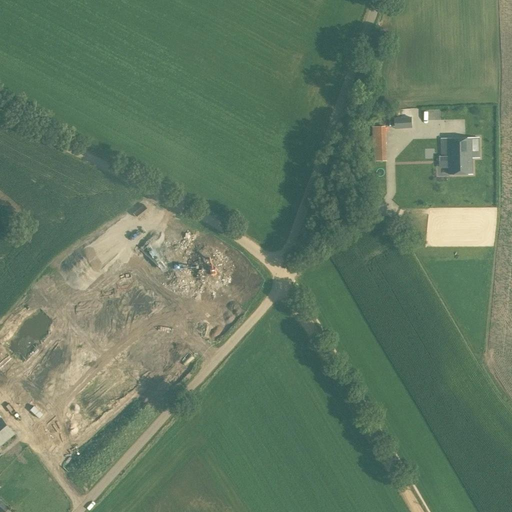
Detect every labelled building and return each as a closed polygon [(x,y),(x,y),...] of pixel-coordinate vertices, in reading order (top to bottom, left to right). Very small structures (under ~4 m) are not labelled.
[(395,129),(411,128),(411,117),(394,118),(395,129)] [(385,126),(372,127),(373,161),(386,161),(385,126)] [(479,157),(479,138),(441,138),(441,160),(449,160),(449,174),(472,174),(472,158),(479,157)] [(130,272),(82,317),(112,348),(159,303),(130,272)] [(35,309),(3,344),(23,362),(55,327),(35,309)] [(156,324),(42,423),(62,446),(176,347),(156,324)] [(66,361),(59,368),(69,378),(92,354),(90,352),(99,343),(89,333),(64,360),(66,361)] [(0,387),(1,389),(16,372),(0,357),(0,387)] [(0,446),(15,434),(0,416),(0,446)] [(0,511),(4,511),(9,507),(0,499),(0,511)]
